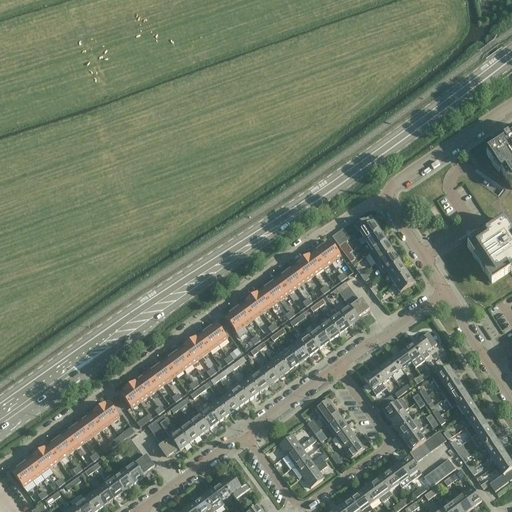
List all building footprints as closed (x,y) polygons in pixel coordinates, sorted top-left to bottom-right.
[(511,141),(511,142),(508,136),(499,142),(501,146),(487,155),(493,165),(496,163),(501,171),(511,188),(511,138),(511,141)] [(511,189),(506,190),(503,194),(500,198),(491,204),(502,220),(503,220),(511,233),(511,189)] [(367,219),(359,224),(363,229),(359,232),(366,242),(381,232),(374,222),(371,224),(367,219)] [(363,229),(359,224),(356,220),(351,223),(358,233),(359,232),(363,229)] [(494,229),(485,235),(467,247),(474,257),(477,255),(482,263),(480,265),(482,264),(487,272),(485,274),(491,284),(511,269),(511,233),(503,220),(492,226),(494,229)] [(353,236),(358,233),(351,223),(346,227),(353,236)] [(348,239),(353,236),(346,227),(342,230),(348,239)] [(344,243),(348,239),(342,230),(337,234),(344,243)] [(366,242),(373,252),(388,243),(381,232),(366,242)] [(339,246),(343,243),(344,243),(337,234),(332,237),(339,246)] [(330,242),(320,249),(332,264),(341,258),(330,242)] [(350,253),(343,243),(339,246),(346,256),(350,253)] [(380,263),(394,253),(388,243),(373,252),(380,263)] [(332,264),(320,249),(312,255),(323,271),(332,264)] [(355,259),(350,253),(346,256),(351,262),(355,259)] [(387,273),(401,263),(394,253),(380,263),(387,273)] [(323,271),(312,255),(303,261),(315,277),(323,271)] [(315,277),(303,261),(295,268),(306,283),(315,277)] [(393,283),(408,274),(401,263),(387,273),(393,283)] [(360,276),(364,273),(360,267),(356,270),(360,276)] [(306,283),(295,268),(286,274),(297,290),(306,283)] [(369,281),(364,273),(360,276),(365,283),(369,281)] [(297,290),(286,274),(277,280),(289,296),(297,290)] [(415,284),(408,274),(393,283),(400,294),(415,284)] [(289,296),(277,280),(269,287),(280,302),(289,296)] [(337,290),(340,294),(349,288),(346,283),(337,289),(337,290)] [(280,302),(269,287),(260,293),(271,309),(280,302)] [(340,294),(344,299),(353,292),(349,288),(340,294)] [(375,297),(379,293),(374,288),(370,291),(375,297)] [(333,299),(340,294),(337,290),(330,295),(333,299)] [(347,303),(356,297),(353,292),(344,299),(347,303)] [(271,309),(260,293),(251,299),(263,315),(271,309)] [(379,294),(375,297),(380,303),(383,300),(379,294)] [(351,308),(360,302),(356,297),(347,303),(350,307),(351,308)] [(263,315),(251,299),(243,306),(254,321),(263,315)] [(317,304),(320,308),(326,304),(323,300),(317,304)] [(351,308),(355,314),(365,306),(361,301),(360,302),(351,308)] [(313,314),(320,308),(317,304),(310,310),(313,314)] [(254,321),(243,306),(234,312),(245,327),(254,321)] [(355,314),(358,319),(369,311),(365,306),(355,314)] [(355,314),(351,308),(350,307),(340,314),(350,328),(360,321),(358,319),(355,314)] [(245,327),(234,312),(225,319),(236,334),(245,327)] [(330,322),(340,336),(350,328),(340,314),(330,322)] [(297,319),(300,323),(306,319),(303,315),(297,319)] [(293,328),(300,323),(297,319),(290,324),(293,328)] [(330,343),(340,336),(330,322),(320,329),(330,343)] [(228,340),(216,325),(207,331),(219,347),(228,340)] [(277,334),(280,338),(286,333),(283,329),(277,334)] [(320,350),(330,343),(320,329),(310,336),(320,350)] [(219,347),(207,331),(199,338),(210,353),(219,347)] [(427,353),(437,345),(434,341),(432,339),(429,333),(413,345),(421,356),(424,360),(429,356),(427,353)] [(273,343),(280,338),(277,334),(270,339),(273,343)] [(310,336),(300,343),(310,358),(320,350),(310,336)] [(210,353),(199,338),(190,344),(201,360),(210,353)] [(300,365),(310,358),(300,343),(298,341),(288,349),(290,351),(300,365)] [(201,360),(190,344),(181,350),(193,366),(201,360)] [(257,348),(260,352),(266,348),(263,344),(257,348)] [(412,363),(421,356),(413,345),(403,352),(412,363)] [(253,357),(260,352),(257,348),(251,353),(253,357)] [(193,366),(181,350),(173,357),(184,372),(193,366)] [(280,358),(290,372),(300,365),(290,351),(280,358)] [(402,371),(412,363),(403,352),(394,359),(402,371)] [(184,372),(173,357),(164,363),(175,379),(184,372)] [(237,363),(240,367),(246,362),(243,358),(237,363)] [(280,358),(270,365),(280,379),(290,372),(280,358)] [(402,371),(394,359),(384,366),(392,378),(402,371)] [(440,370),(444,368),(440,361),(436,364),(440,370)] [(175,379),(164,363),(155,369),(167,385),(175,379)] [(234,372),(240,367),(237,363),(231,368),(234,372)] [(433,363),(429,366),(436,375),(440,372),(433,363)] [(270,387),(280,379),(270,365),(260,373),(270,387)] [(383,385),(392,378),(384,366),(374,373),(383,385)] [(432,379),(439,390),(455,379),(449,368),(432,379)] [(167,385),(155,369),(147,375),(158,391),(167,385)] [(420,376),(423,381),(430,376),(427,372),(420,376)] [(217,377),(220,381),(226,377),(223,373),(217,377)] [(260,394),(270,387),(260,373),(250,380),(260,394)] [(383,385),(374,373),(364,380),(376,397),(386,389),(383,385)] [(158,391),(147,375),(138,382),(150,397),(158,391)] [(417,385),(423,381),(420,376),(414,381),(417,385)] [(214,386),(220,381),(217,377),(211,382),(214,386)] [(455,379),(439,390),(445,400),(462,389),(455,379)] [(240,387),(250,401),(260,394),(250,380),(240,387)] [(150,397),(138,382),(129,388),(141,404),(150,397)] [(240,409),(250,401),(240,387),(238,385),(228,392),(230,395),(240,409)] [(401,390),(404,394),(411,389),(407,385),(401,390)] [(206,391),(205,390),(203,387),(197,392),(200,396),(206,391)] [(141,404),(129,388),(120,395),(132,410),(141,404)] [(469,399),(462,389),(445,400),(452,410),(457,406),(469,399)] [(398,399),(404,394),(401,390),(395,395),(398,399)] [(424,400),(428,397),(424,391),(420,394),(424,400)] [(200,396),(197,392),(191,397),(194,401),(200,396)] [(230,416),(240,409),(230,395),(220,402),(230,416)] [(391,396),(386,400),(390,405),(395,401),(391,396)] [(429,407),(433,404),(428,397),(424,400),(429,407)] [(457,406),(464,416),(475,409),(469,399),(457,406)] [(218,400),(208,407),(220,423),(230,416),(220,402),(218,400)] [(314,410),(327,428),(341,418),(332,407),(328,400),(314,410)] [(426,407),(422,401),(417,404),(421,410),(426,407)] [(184,402),(178,406),(180,410),(187,406),(184,402)] [(120,419),(108,403),(99,410),(111,426),(120,419)] [(383,413),(391,423),(405,413),(398,403),(383,413)] [(220,423),(208,407),(206,404),(196,412),(200,416),(210,431),(220,423)] [(180,410),(178,406),(171,411),(174,415),(180,410)] [(482,419),(475,409),(464,416),(470,426),(482,419)] [(111,426),(99,410),(91,416),(102,432),(111,426)] [(438,419),(442,417),(438,411),(434,413),(438,419)] [(398,433),(412,423),(405,413),(391,423),(398,433)] [(102,432),(91,416),(82,423),(93,438),(102,432)] [(190,424),(200,438),(210,431),(200,416),(190,424)] [(180,452),(190,445),(180,431),(176,434),(164,417),(157,421),(160,425),(164,430),(168,435),(171,440),(174,445),(178,450),(180,452)] [(447,424),(442,417),(438,419),(443,426),(447,424)] [(335,438),(348,429),(341,418),(327,428),(335,438)] [(488,429),(482,419),(470,426),(477,436),(488,429)] [(405,443),(419,433),(423,430),(416,420),(412,423),(398,433),(405,443)] [(160,425),(157,421),(148,427),(151,432),(160,425)] [(313,421),(307,425),(315,436),(321,432),(313,421)] [(439,427),(435,421),(431,424),(435,430),(439,427)] [(93,438),(82,423),(73,429),(85,445),(93,438)] [(190,445),(200,438),(190,424),(180,431),(190,445)] [(151,432),(155,437),(164,430),(160,425),(151,432)] [(85,445),(73,429),(65,435),(76,451),(85,445)] [(356,440),(348,429),(335,438),(343,449),(356,440)] [(477,436),(484,446),(495,439),(488,429),(477,436)] [(155,437),(158,442),(168,435),(164,430),(155,437)] [(322,432),(316,437),(321,444),(327,440),(322,432)] [(452,439),(447,432),(443,435),(448,442),(452,439)] [(415,451),(419,447),(424,444),(426,442),(419,433),(405,443),(412,453),(415,451)] [(434,437),(441,447),(446,443),(439,433),(434,437)] [(76,451),(65,435),(56,442),(67,457),(76,451)] [(168,435),(158,442),(162,446),(171,440),(168,435)] [(279,446),(287,457),(300,447),(292,436),(279,446)] [(436,450),(441,447),(434,437),(429,440),(436,450)] [(490,456),(502,449),(495,439),(484,446),(490,456)] [(124,452),(134,445),(131,440),(121,447),(124,452)] [(160,447),(164,452),(174,445),(171,440),(162,446),(160,447)] [(364,451),(356,440),(343,449),(351,460),(364,451)] [(431,453),(436,450),(429,440),(426,442),(424,444),(431,453)] [(67,457),(56,442),(47,448),(59,464),(67,457)] [(450,445),(455,451),(459,448),(454,442),(450,445)] [(427,457),(431,453),(424,444),(419,447),(427,457)] [(124,452),(128,457),(137,449),(134,445),(124,452)] [(174,445),(164,452),(168,457),(178,450),(174,445)] [(462,446),(459,448),(455,451),(460,458),(462,461),(469,456),(462,446)] [(287,457),(295,467),(308,458),(300,447),(287,457)] [(422,460),(427,457),(419,447),(415,451),(422,460)] [(59,464),(47,448),(39,454),(50,470),(59,464)] [(128,457),(131,461),(141,454),(137,449),(128,457)] [(490,456),(497,466),(508,459),(502,449),(490,456)] [(112,454),(115,459),(121,455),(118,450),(112,454)] [(417,464),(422,460),(415,451),(412,453),(410,454),(417,464)] [(50,470),(39,454),(30,461),(42,476),(50,470)] [(108,464),(115,459),(112,454),(105,459),(108,464)] [(135,466),(144,459),(141,454),(131,461),(134,465),(134,464),(135,466)] [(336,454),(331,458),(338,467),(343,463),(336,454)] [(469,471),(473,468),(468,461),(467,459),(470,456),(469,456),(462,461),(469,471)] [(146,458),(144,459),(135,466),(134,464),(134,465),(139,471),(149,464),(146,458)] [(302,478),(324,463),(321,458),(312,464),(308,458),(295,467),(302,478)] [(398,465),(408,479),(411,484),(421,476),(408,458),(398,465)] [(511,470),(511,464),(508,459),(497,466),(503,476),(490,486),(495,493),(511,480),(511,473),(511,472),(511,470)] [(42,476),(30,461),(21,467),(33,483),(42,476)] [(443,465),(450,475),(455,471),(448,462),(443,465)] [(324,463),(302,478),(310,489),(324,480),(319,474),(327,468),(324,463)] [(92,469),(95,474),(101,469),(98,464),(92,469)] [(139,471),(143,476),(153,469),(149,464),(139,471)] [(124,472),(134,486),(144,479),(143,476),(139,471),(134,465),(124,472)] [(408,479),(398,465),(388,472),(399,487),(408,479)] [(445,478),(450,475),(443,465),(439,469),(445,478)] [(33,483),(21,467),(12,474),(24,489),(33,483)] [(478,474),(473,468),(469,471),(473,477),(478,474)] [(89,479),(95,474),(92,469),(85,474),(89,479)] [(441,482),(445,478),(439,469),(434,472),(441,482)] [(124,493),(134,486),(124,472),(114,479),(124,493)] [(389,494),(399,487),(388,472),(379,480),(389,494)] [(436,485),(441,482),(434,472),(429,476),(436,485)] [(449,479),(453,484),(458,480),(460,482),(464,479),(460,472),(455,476),(454,475),(449,479)] [(431,489),(436,485),(429,476),(424,479),(431,489)] [(232,477),(222,484),(230,496),(240,489),(232,477)] [(72,483),(75,488),(81,484),(78,479),(72,483)] [(114,500),(124,493),(114,479),(104,486),(114,500)] [(447,488),(453,484),(449,479),(444,483),(447,488)] [(389,494),(379,480),(369,487),(379,501),(382,505),(392,498),(389,494)] [(487,482),(481,487),(483,491),(490,486),(487,482)] [(69,493),(75,488),(72,483),(65,488),(69,493)] [(222,484),(212,491),(221,503),(230,496),(222,484)] [(104,508),(114,500),(104,486),(94,494),(104,508)] [(369,508),(379,501),(369,487),(359,494),(369,508)] [(417,492),(421,496),(426,492),(423,488),(417,492)] [(429,494),(433,499),(439,494),(435,489),(429,494)] [(461,497),(471,511),(482,503),(471,489),(461,497)] [(203,498),(212,511),(217,511),(224,507),(221,503),(212,491),(203,498)] [(416,500),(421,496),(417,492),(412,495),(416,500)] [(52,498),(55,503),(61,498),(58,494),(52,498)] [(84,501),(92,511),(98,511),(104,508),(94,494),(84,501)] [(369,508),(359,494),(349,501),(357,511),(372,511),(369,508)] [(452,504),(457,511),(469,511),(471,511),(461,497),(452,504)] [(49,508),(55,503),(52,498),(45,503),(49,508)] [(212,511),(203,498),(193,505),(197,511),(212,511)] [(245,503),(250,509),(254,506),(249,500),(245,503)] [(77,511),(92,511),(84,501),(74,508),(77,511)] [(357,511),(349,501),(340,508),(342,511),(357,511)] [(398,506),(401,511),(407,507),(403,502),(398,506)]
